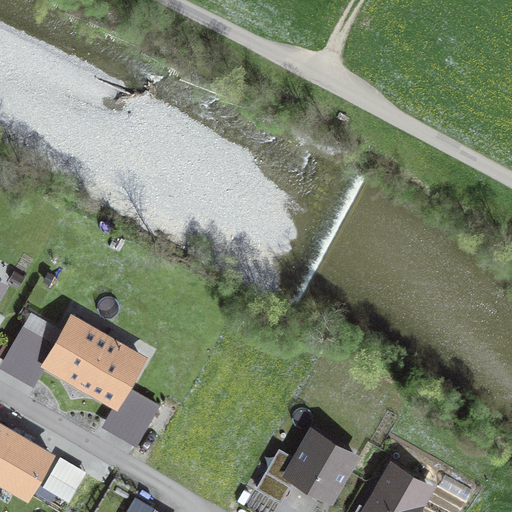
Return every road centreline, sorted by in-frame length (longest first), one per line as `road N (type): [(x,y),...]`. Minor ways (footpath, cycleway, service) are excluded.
road 1 (track): [(511,176),(173,0)]
road 2 (residential): [(198,511),(0,390)]
